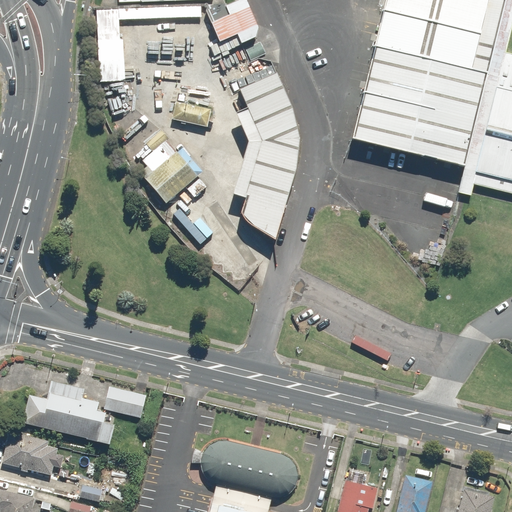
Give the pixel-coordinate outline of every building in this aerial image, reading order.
[(259,38),(262,28),(251,0),(241,0),(211,11),(225,49),(259,38)] [(388,0),(386,11),(498,38),(503,14),(506,2),(498,0),(388,0)] [(511,0),(506,0),(506,2),(503,14),(511,16),(511,0)] [(386,11),(378,45),(489,72),(498,38),(386,11)] [(489,72),(378,45),(355,138),(467,165),(489,72)] [(511,53),(504,51),(472,183),(511,192),(511,53)] [(245,213),(276,240),(298,157),(300,138),(294,108),(278,72),(241,88),(265,142),(245,213)] [(213,108),(178,100),(174,119),(209,127),(213,108)] [(171,139),(163,130),(147,144),(153,150),(142,159),(136,151),(130,156),(153,184),(148,188),(164,207),(186,189),(194,198),(208,187),(199,176),(204,171),(185,148),(179,153),(168,141),(171,139)] [(32,392),(25,422),(113,442),(118,422),(108,420),(110,411),(99,409),(101,400),(84,396),(86,388),(53,380),(49,396),(32,392)] [(148,394),(111,385),(106,408),(142,416),(148,394)] [(59,441),(11,430),(4,462),(53,474),(55,464),(61,465),(64,452),(57,450),(59,441)] [(219,484),(212,511),(266,511),(270,499),(279,500),(287,496),(292,492),(297,484),(298,480),(298,469),(295,463),(286,457),(231,442),(223,441),(216,443),(207,450),(202,457),(203,467),(209,480),(219,484)] [(131,468),(107,463),(104,479),(128,484),(131,468)] [(382,468),(373,466),(369,480),(378,483),(382,468)] [(361,483),(363,474),(354,471),(352,479),(347,478),(338,511),(369,511),(371,507),(376,508),(381,488),(361,483)] [(427,511),(434,479),(405,473),(396,511),(427,511)] [(103,487),(83,483),(80,497),(100,502),(103,487)] [(33,511),(37,497),(0,487),(0,509),(2,510),(1,511),(33,511)] [(492,511),(497,495),(466,488),(459,511),(492,511)] [(90,511),(92,504),(71,499),(68,511),(90,511)]
